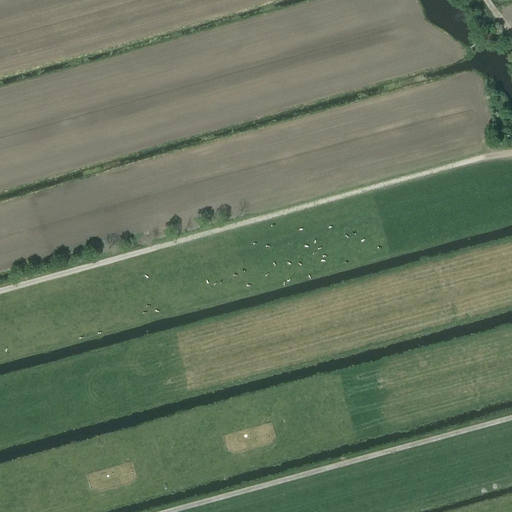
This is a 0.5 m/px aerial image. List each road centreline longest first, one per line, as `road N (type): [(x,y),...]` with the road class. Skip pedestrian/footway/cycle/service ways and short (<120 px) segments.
road 1 (track): [(0,289),(511,152)]
road 2 (track): [(165,511),(511,417)]
